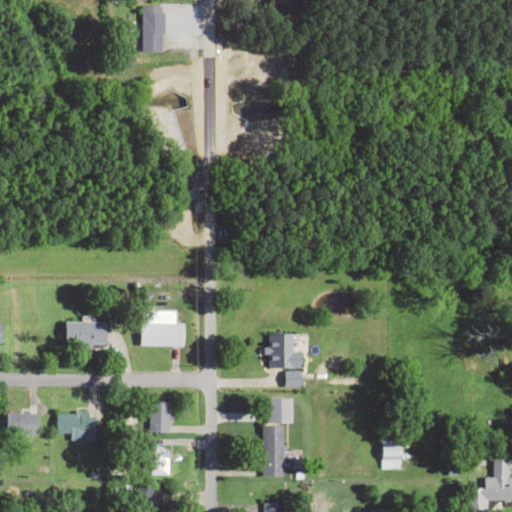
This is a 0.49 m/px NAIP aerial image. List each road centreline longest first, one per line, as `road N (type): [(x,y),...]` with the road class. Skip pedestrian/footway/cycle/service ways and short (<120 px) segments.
road 1 (residential): [(205,511),(203,0)]
road 2 (residential): [(0,378),(205,380)]
